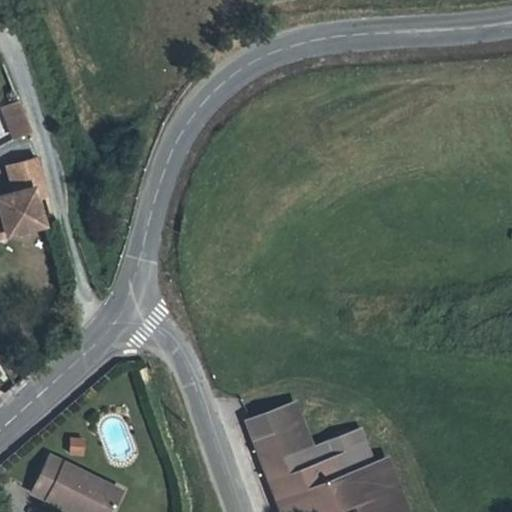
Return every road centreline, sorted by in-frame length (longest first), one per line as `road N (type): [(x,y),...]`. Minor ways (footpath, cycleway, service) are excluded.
road 1 (tertiary): [(511,20),(314,37),(236,65),(181,136),(139,294)]
road 2 (residential): [(139,294),(177,358),(232,511)]
road 3 (tertiary): [(139,294),(107,338),(0,438)]
